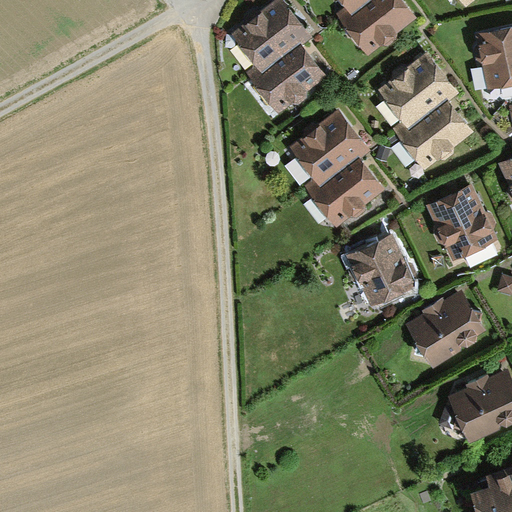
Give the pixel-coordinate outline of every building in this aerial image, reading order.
[(258,61),(263,67),(302,36),(304,39),(312,32),(286,0),(268,0),(232,28),(258,61)] [(337,10),(369,51),(383,40),(389,41),(398,34),(399,28),(418,14),(408,0),(365,0),(352,10),(347,3),(337,10)] [(344,0),(347,3),(352,10),(365,0),(344,0)] [(511,25),(477,33),(479,45),(475,50),(478,60),(484,64),(489,89),(511,83),(511,25)] [(248,69),(279,109),(291,99),(299,101),(307,94),(308,87),(327,71),(304,39),(302,36),(263,67),(258,61),(248,69)] [(404,122),(409,129),(448,99),(450,101),(460,93),(428,52),(379,90),(404,122)] [(455,148),(474,132),(450,101),(448,99),(409,129),(404,122),(394,130),(426,170),(439,160),(446,161),(455,154),(455,148)] [(313,178),(318,185),(358,156),(360,159),(370,151),(338,109),(289,145),(313,178)] [(303,186),(334,227),(347,217),(354,217),(362,211),(364,203),(383,188),(360,159),(358,156),(318,185),(313,178),(303,186)] [(511,156),(500,162),(509,183),(506,188),(511,200),(511,156)] [(447,248),(453,260),(499,239),(473,184),(428,205),(438,226),(435,233),(440,244),(447,248)] [(373,306),(417,284),(394,233),(348,255),(353,266),(350,272),(355,282),(361,284),(373,306)] [(511,274),(503,272),(498,288),(511,291),(511,274)] [(463,291),(445,302),(444,300),(423,313),(424,315),(405,327),(418,345),(416,355),(426,356),(433,370),(461,353),(461,349),(467,350),(477,343),(479,336),(487,331),(463,291)] [(468,387),(449,396),(458,417),(455,427),(464,429),(470,442),(499,428),(501,422),(506,426),(511,423),(511,381),(506,369),(487,378),(486,375),(467,384),(468,387)] [(489,492),(471,498),(475,511),(511,511),(511,475),(487,485),(489,492)]
